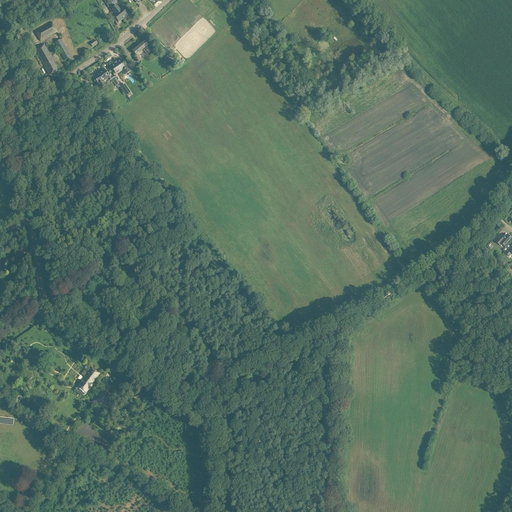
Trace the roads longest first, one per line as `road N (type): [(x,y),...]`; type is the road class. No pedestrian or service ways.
road 1 (track): [(468,240),(365,311),(225,383),(219,427)]
road 2 (unclassified): [(0,233),(31,218),(21,140),(34,107),(168,0)]
road 3 (track): [(219,427),(49,306),(39,288),(31,218)]
